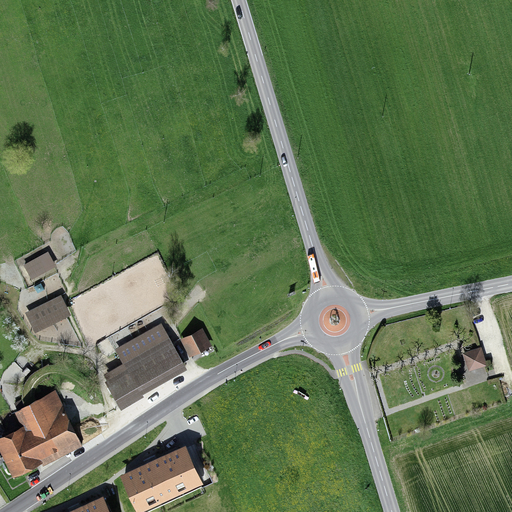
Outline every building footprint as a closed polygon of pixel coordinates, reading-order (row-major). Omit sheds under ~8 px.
[(38,259),(23,267),(31,282),(46,274),(38,259)] [(61,297),(26,315),(36,334),(71,317),(61,297)] [(108,379),(104,382),(121,411),(146,396),(143,393),(187,367),(161,323),(117,349),(124,362),(104,374),(108,379)] [(203,330),(181,341),(190,359),(212,347),(203,330)] [(481,351),(462,356),(467,373),(485,367),(481,351)] [(29,425),(0,438),(0,451),(12,477),(81,445),(56,392),(29,404),(21,408),(29,425)] [(139,511),(204,482),(185,443),(119,474),(137,511),(139,511)] [(111,511),(104,495),(65,511),(111,511)]
